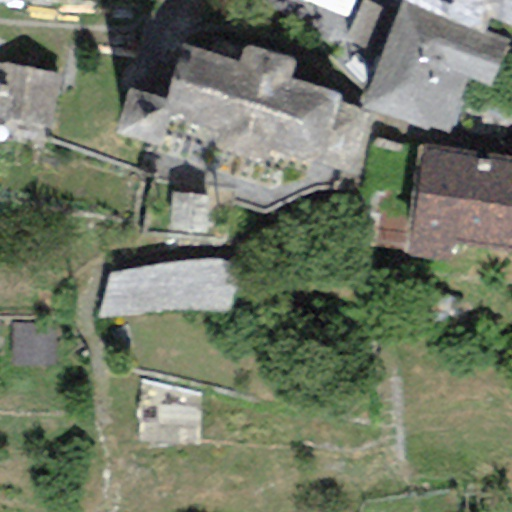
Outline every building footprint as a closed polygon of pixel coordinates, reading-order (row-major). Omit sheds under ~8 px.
[(509,42),(482,33),(400,0),(361,106),(445,135),(466,77),(489,87),(509,42)] [(511,27),(511,0),(399,0),(400,0),(482,33),(490,19),(511,27)] [(322,161),(357,179),(369,115),(338,102),(340,95),(291,80),(295,61),(242,46),(239,61),(180,43),(164,101),(128,88),(115,134),(160,146),(167,128),(263,164),(270,150),(318,168),(322,161)] [(0,118),(49,128),(60,75),(0,63),(0,118)] [(511,160),(423,145),(407,256),(450,264),(455,242),(511,251),(511,160)] [(245,306),(244,259),(115,262),(116,310),(245,306)] [(0,346),(9,346),(7,311),(0,311),(0,346)] [(28,318),(27,357),(67,359),(68,320),(28,318)]
